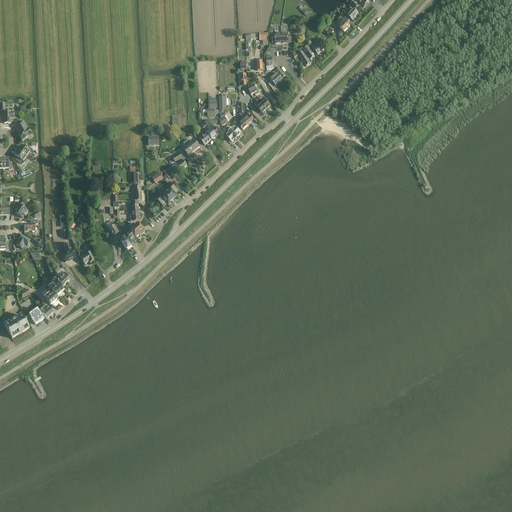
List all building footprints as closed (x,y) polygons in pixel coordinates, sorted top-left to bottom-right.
[(354,2),(351,5),(356,10),(359,7),(358,3),(357,2),(356,0),(354,2)] [(347,10),(345,13),(348,16),(348,17),(350,19),(353,21),(358,15),(356,13),(357,11),(355,9),(353,11),(351,9),(349,11),(349,10),(348,11),(347,10)] [(344,20),(341,16),(338,19),(342,22),(340,24),(342,26),(340,28),(344,32),(350,26),(344,20)] [(286,34),(285,33),(282,33),(281,33),(278,33),(277,34),(277,35),(275,35),(275,37),(272,37),(272,44),(274,44),(275,44),(276,45),(288,45),(288,43),(290,43),(291,43),(291,36),(288,36),(288,35),(286,35),(286,34)] [(324,44),(320,39),(316,43),(315,43),(316,44),(316,43),(318,45),(316,46),(315,45),(316,45),(315,44),(314,44),(311,46),(313,49),(318,55),(326,47),(323,44),(324,44)] [(303,50),(308,57),(310,60),(315,57),(308,47),(303,50)] [(311,63),(310,60),(308,57),(306,58),(302,52),(298,55),(306,67),(311,63)] [(271,55),(266,56),(267,60),(267,61),(266,61),(268,67),(266,67),(267,71),(274,70),(273,66),(272,58),(271,55)] [(283,73),(279,69),(275,71),(277,73),(270,79),(275,86),(283,78),(286,76),(283,73)] [(246,78),(246,74),(238,75),(239,87),(247,86),(246,78)] [(255,84),(248,88),(251,96),(255,94),(256,96),(260,94),(257,89),(256,90),(254,87),(256,86),(255,84)] [(261,105),(267,110),(271,107),(267,103),(269,102),(266,99),(263,101),(264,102),(261,105)] [(263,114),(267,110),(261,105),(260,106),(258,104),(256,107),(263,114)] [(11,113),(11,112),(3,113),(4,124),(8,124),(10,124),(11,124),(11,119),(14,119),(14,113),(11,113)] [(253,120),(249,116),(244,120),(243,119),(239,123),(239,124),(239,125),(243,130),(249,125),(248,124),(253,120)] [(221,119),(219,120),(222,126),(227,122),(224,118),(224,117),(221,119)] [(25,126),(22,122),(14,126),(17,130),(19,134),(18,134),(22,141),(32,135),(28,129),(25,130),(23,127),(25,126)] [(207,135),(212,140),(219,134),(212,126),(205,132),(207,135)] [(238,137),(240,134),(235,129),(233,131),(232,131),(229,134),(229,135),(227,137),(232,142),(235,140),(238,137)] [(205,146),(212,140),(207,135),(205,132),(202,134),(204,137),(200,140),(205,146)] [(188,141),(186,142),(194,153),(200,148),(194,141),(191,144),(188,141)] [(187,147),(183,150),(189,157),(194,153),(186,142),(184,144),(187,147)] [(21,146),(18,151),(27,157),(29,153),(30,154),(31,153),(33,151),(32,150),(25,145),(24,148),(21,146)] [(24,161),(27,157),(18,151),(14,156),(17,158),(15,160),(22,165),(24,165),(25,163),(25,161),(24,161)] [(176,156),(172,158),(173,160),(175,163),(183,158),(180,154),(179,153),(176,155),(176,156)] [(5,159),(2,159),(3,170),(9,169),(9,171),(12,171),(12,163),(9,163),(8,159),(6,159),(5,159)] [(180,161),(176,164),(178,166),(181,171),(187,166),(183,161),(182,162),(181,161),(181,162),(180,161)] [(166,169),(163,171),(169,179),(172,176),(173,178),(181,171),(178,166),(176,167),(174,165),(168,170),(167,170),(166,169)] [(22,167),(18,169),(23,179),(27,177),(25,173),(22,167)] [(161,173),(153,178),(156,183),(164,178),(161,173)] [(141,184),(140,174),(131,175),(132,184),(141,184)] [(162,199),(158,202),(163,208),(167,204),(169,206),(170,204),(172,203),(175,201),(174,200),(175,199),(177,197),(176,196),(179,192),(174,187),(170,191),(171,192),(163,200),(162,199)] [(132,203),(129,203),(130,212),(132,212),(134,212),(134,211),(136,211),(139,211),(138,202),(132,203)] [(24,206),(19,203),(15,210),(17,212),(15,214),(22,219),(25,216),(27,212),(27,211),(23,209),(24,206)] [(0,215),(9,215),(9,207),(0,206),(0,215)] [(132,212),(130,212),(131,222),(133,222),(140,221),(139,214),(139,211),(136,211),(134,211),(134,212),(132,212)] [(37,225),(37,221),(30,221),(30,225),(24,225),(24,232),(31,232),(33,233),(36,230),(35,228),(34,225),(37,225)] [(116,226),(115,223),(111,225),(112,228),(109,229),(114,237),(114,236),(115,237),(117,236),(117,235),(119,234),(115,227),(116,226)] [(141,228),(138,225),(131,232),(131,233),(133,235),(136,239),(144,232),(141,228)] [(135,239),(130,234),(129,235),(120,242),(126,250),(132,245),(131,242),(135,239)] [(30,241),(21,236),(17,242),(26,247),(30,241)] [(0,239),(0,250),(5,250),(5,251),(9,251),(8,243),(5,243),(5,240),(2,240),(0,239)] [(65,254),(62,256),(65,263),(68,261),(69,262),(73,260),(73,259),(76,258),(73,251),(72,251),(69,245),(62,248),(65,254)] [(94,261),(89,254),(85,257),(84,256),(82,257),(83,258),(80,259),(84,265),(89,262),(90,264),(94,261)] [(56,282),(57,284),(63,290),(64,290),(62,288),(69,282),(63,275),(56,282)] [(50,290),(51,292),(57,299),(58,298),(56,297),(63,290),(57,284),(50,290)] [(31,295),(28,290),(19,294),(21,299),(31,295)] [(50,306),(57,299),(51,292),(44,299),(50,306)] [(47,320),(51,317),(45,311),(44,312),(45,312),(42,315),(47,320)] [(38,313),(29,319),(33,323),(36,328),(44,322),(41,317),(38,313)] [(12,321),(12,322),(17,329),(20,334),(29,329),(21,316),(12,321)] [(17,329),(12,322),(12,321),(4,326),(12,339),(20,334),(17,329)]
